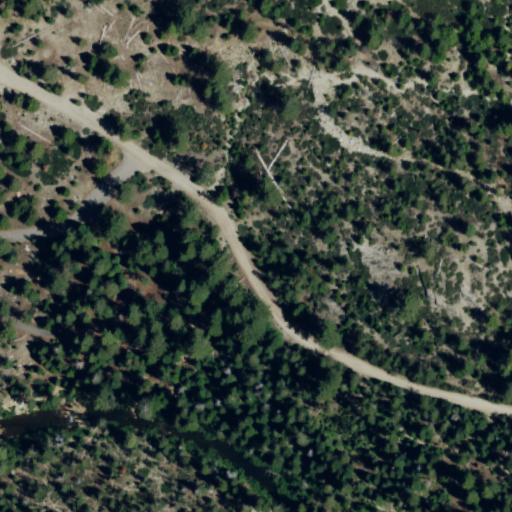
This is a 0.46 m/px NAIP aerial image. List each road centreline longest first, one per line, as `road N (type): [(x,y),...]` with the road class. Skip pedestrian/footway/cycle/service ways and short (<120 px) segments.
road 1 (residential): [(511,410),(393,380),(308,345),(281,322),(236,241),(196,192),(96,121),(0,75)]
road 2 (track): [(511,204),(488,199),(359,71),(350,31),(319,0)]
road 3 (track): [(93,201),(125,263),(121,308),(108,321),(64,334),(30,330),(0,309)]
